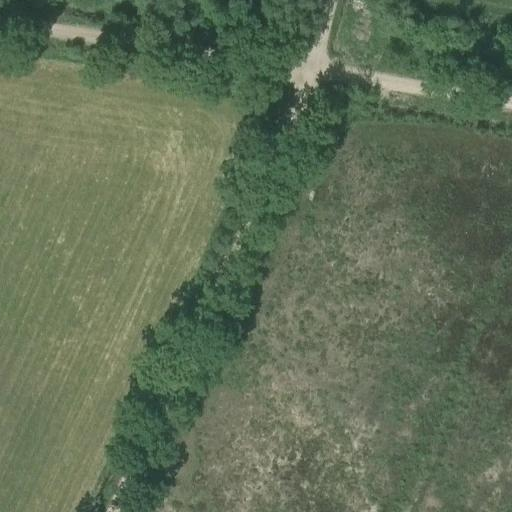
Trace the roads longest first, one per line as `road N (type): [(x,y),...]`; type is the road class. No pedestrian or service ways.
road 1 (track): [(311,72),(110,511)]
road 2 (track): [(311,72),(0,23)]
road 3 (track): [(511,104),(311,72)]
